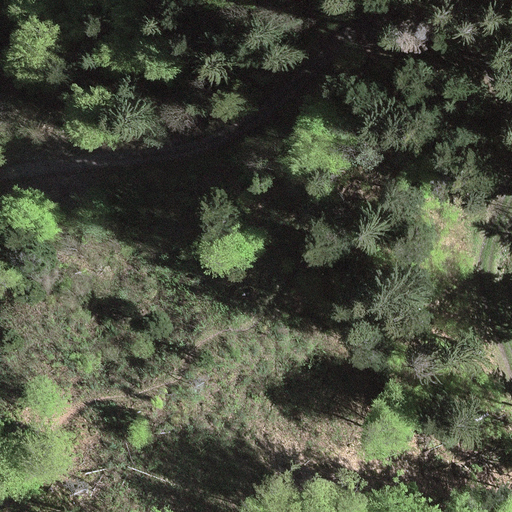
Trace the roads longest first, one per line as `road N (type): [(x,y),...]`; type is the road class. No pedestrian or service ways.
road 1 (track): [(0,175),(194,145),(278,97),(352,38),(403,31),(450,41),(502,67),(511,83)]
road 2 (track): [(511,195),(492,236),(488,271),(511,355)]
